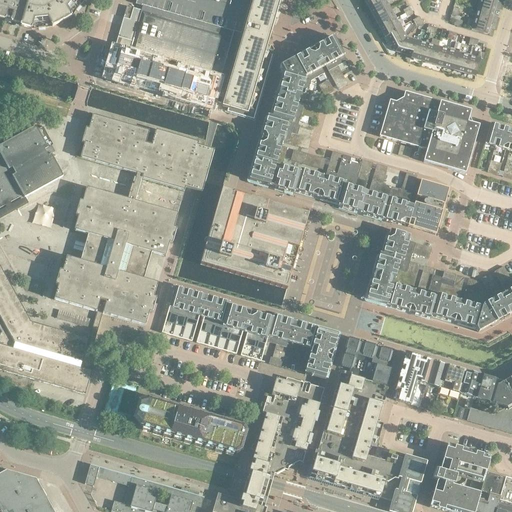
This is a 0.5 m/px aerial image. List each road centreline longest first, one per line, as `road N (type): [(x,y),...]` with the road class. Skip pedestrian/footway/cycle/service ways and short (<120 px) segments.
road 1 (residential): [(468,189),(357,147),(379,64)]
road 2 (residential): [(71,469),(103,370),(154,378)]
